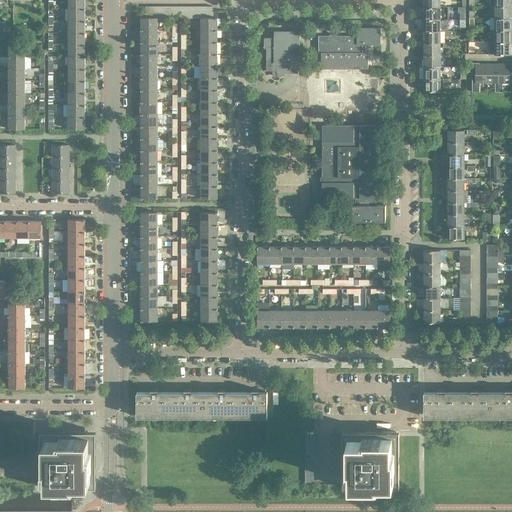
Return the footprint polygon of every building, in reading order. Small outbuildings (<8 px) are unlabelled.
[(440,6),(424,6),(424,19),(448,18),(448,6),(440,6)] [(511,7),(511,6),(495,6),(495,17),(511,17),(511,7)] [(68,8),(68,20),(85,20),(85,8),(68,8)] [(141,17),(141,30),(158,30),(158,18),(158,17),(152,17),(146,17),(141,17)] [(201,18),(201,30),(218,30),(218,17),(213,17),(207,17),(201,17),(201,18)] [(495,17),(490,17),(490,29),(495,29),(511,30),(511,29),(511,25),(511,26),(511,17),(495,17)] [(448,18),(424,19),(424,30),(440,30),(443,30),(448,30),(448,18)] [(68,20),(68,32),(85,32),(85,20),(68,20)] [(329,35),(318,35),(318,53),(321,53),(321,69),(368,68),(368,52),(365,52),(365,44),(381,44),(381,28),(357,28),(357,35),(337,35),(337,38),(329,38),(329,35)] [(511,30),(495,29),(495,41),(511,42),(511,41),(511,37),(511,38),(511,30)] [(158,30),(141,30),(141,41),(158,41),(158,30)] [(201,30),(201,41),(218,41),(218,30),(201,30)] [(440,30),(424,30),(424,42),(440,43),(440,30)] [(68,32),(68,44),(85,44),(85,32),(68,32)] [(266,48),(266,71),(272,71),(274,77),(278,76),(278,77),(285,75),(285,74),(284,74),(284,73),(298,73),(298,62),(299,62),(299,32),(275,32),(275,37),(264,37),(264,48),(266,48)] [(158,41),(141,41),(141,53),(158,53),(158,41)] [(218,41),(201,41),(201,53),(218,53),(218,41)] [(495,41),(489,41),(489,53),(495,53),(495,54),(511,53),(511,49),(511,50),(511,42),(495,41)] [(440,43),(424,42),(424,54),(440,54),(440,43)] [(8,44),(8,56),(25,56),(25,44),(8,44)] [(68,44),(68,56),(85,56),(85,44),(68,44)] [(158,53),(141,53),(141,65),(158,65),(158,53)] [(218,65),(218,53),(201,53),(201,66),(218,65)] [(440,54),(424,54),(424,66),(440,66),(445,66),(445,54),(440,54)] [(25,56),(8,56),(8,68),(25,68),(25,56)] [(68,56),(68,68),(85,68),(85,56),(68,56)] [(472,79),(472,92),(479,92),(479,83),(487,83),(487,64),(479,64),(479,67),(479,70),(479,73),(479,76),(479,79),(472,79)] [(499,64),(487,64),(487,83),(495,83),(495,92),(499,92),(499,64)] [(510,64),(499,64),(499,92),(502,92),(502,83),(510,83),(510,64)] [(158,65),(141,65),(141,77),(158,78),(158,65)] [(201,66),(201,78),(218,77),(218,65),(201,66)] [(440,66),(424,66),(424,78),(440,78),(440,66)] [(25,68),(8,68),(8,80),(25,80),(25,68)] [(68,68),(68,80),(85,80),(85,68),(68,68)] [(141,77),(141,89),(158,89),(158,78),(141,77)] [(201,78),(201,89),(218,90),(218,77),(201,78)] [(440,78),(424,78),(424,91),(440,91),(440,78)] [(25,80),(8,80),(8,92),(25,92),(25,80)] [(68,80),(68,92),(85,92),(85,80),(68,80)] [(158,89),(141,89),(141,101),(158,101),(158,89)] [(201,89),(201,101),(218,101),(218,90),(201,89)] [(25,92),(8,92),(8,104),(25,104),(25,92)] [(68,92),(68,104),(85,104),(85,92),(68,92)] [(158,101),(141,101),(141,113),(158,113),(158,101)] [(201,101),(201,114),(218,114),(218,101),(201,101)] [(25,104),(8,104),(8,116),(25,116),(25,104)] [(68,104),(68,116),(85,116),(85,104),(68,104)] [(158,113),(141,113),(141,125),(158,125),(158,113)] [(201,114),(201,125),(218,125),(218,114),(201,114)] [(25,116),(8,116),(9,128),(25,128),(25,116)] [(68,116),(68,128),(85,128),(85,116),(68,116)] [(158,125),(141,125),(141,137),(158,137),(158,125)] [(201,125),(201,137),(218,137),(218,125),(201,125)] [(376,125),(322,125),(322,141),(322,177),(324,177),(324,182),(322,182),(322,198),(355,198),(355,205),(352,205),(352,221),(385,221),(385,205),(375,205),(375,198),(376,198),(376,125)] [(448,130),(448,142),(464,142),(464,130),(448,130)] [(158,137),(141,137),(141,149),(158,149),(158,137)] [(218,137),(201,137),(201,149),(218,149),(218,137)] [(448,142),(448,154),(464,154),(464,142),(448,142)] [(0,144),(0,156),(15,157),(15,144),(0,144)] [(52,144),(52,157),(69,157),(69,144),(52,144)] [(158,149),(141,149),(141,161),(158,161),(158,149)] [(218,149),(201,149),(201,161),(218,161),(218,149)] [(448,154),(448,166),(464,166),(464,154),(448,154)] [(15,157),(0,156),(0,168),(15,169),(15,157)] [(52,157),(52,169),(69,169),(69,157),(52,157)] [(158,161),(141,161),(141,173),(158,173),(158,161)] [(218,173),(218,161),(201,161),(201,173),(218,173)] [(464,166),(448,166),(448,178),(464,178),(464,166)] [(15,169),(0,168),(0,180),(15,181),(15,169)] [(52,169),(52,180),(69,181),(69,169),(52,169)] [(141,173),(141,185),(158,185),(158,173),(141,173)] [(218,173),(201,173),(201,185),(218,185),(218,173)] [(464,178),(448,178),(448,190),(464,190),(464,178)] [(15,181),(0,180),(0,192),(15,193),(15,181)] [(52,180),(52,193),(69,193),(69,181),(52,180)] [(158,185),(141,185),(141,198),(158,198),(158,185)] [(201,185),(201,197),(201,198),(218,198),(218,185),(201,185)] [(448,190),(448,202),(464,202),(464,190),(448,190)] [(448,202),(448,214),(464,214),(464,202),(448,202)] [(141,212),(141,224),(158,224),(158,212),(141,212)] [(218,212),(201,212),(201,224),(218,224),(218,212)] [(448,214),(448,226),(464,226),(464,214),(448,214)] [(69,219),(69,231),(85,231),(85,219),(69,219)] [(29,220),(17,221),(17,237),(29,237),(29,220)] [(41,220),(29,220),(29,237),(41,237),(41,220)] [(5,221),(5,237),(17,237),(17,221),(5,221)] [(141,224),(141,236),(158,236),(158,224),(141,224)] [(218,236),(218,224),(201,224),(201,236),(218,236)] [(464,226),(448,226),(448,238),(464,238),(464,226)] [(85,243),(85,231),(69,231),(69,243),(85,243)] [(141,236),(141,248),(158,248),(158,236),(141,236)] [(218,236),(201,236),(201,248),(218,248),(218,236)] [(85,243),(69,243),(69,255),(85,255),(85,243)] [(257,263),(270,263),(270,246),(258,246),(257,263)] [(282,246),(270,246),(270,263),(282,263),(282,246)] [(294,246),(282,246),(282,263),(294,263),(294,246)] [(305,246),(294,246),(294,263),(306,263),(305,246)] [(318,246),(305,246),(306,263),(317,263),(318,246)] [(329,246),(318,246),(317,263),(330,263),(329,246)] [(341,246),(329,246),(330,263),(341,263),(341,246)] [(353,246),(341,246),(341,263),(353,263),(353,246)] [(365,246),(353,246),(353,263),(365,263),(365,246)] [(378,246),(365,246),(365,263),(378,263),(378,246)] [(390,246),(378,246),(378,263),(390,263),(390,246)] [(141,248),(141,260),(158,260),(158,248),(141,248)] [(201,248),(195,248),(195,260),(201,260),(218,260),(218,248),(201,248)] [(424,250),(424,262),(440,262),(441,250),(424,250)] [(85,255),(69,255),(69,267),(85,267),(85,255)] [(141,260),(141,272),(158,272),(158,260),(141,260)] [(218,272),(218,260),(201,260),(201,272),(218,272)] [(440,262),(424,262),(424,274),(440,274),(440,262)] [(85,267),(69,267),(69,279),(85,279),(85,267)] [(141,272),(141,284),(158,284),(158,272),(141,272)] [(218,272),(201,272),(201,284),(218,284),(218,272)] [(440,274),(424,274),(424,286),(440,286),(440,274)] [(85,279),(69,279),(69,291),(85,291),(85,279)] [(141,284),(141,296),(158,296),(158,284),(141,284)] [(218,284),(201,284),(201,296),(218,296),(218,284)] [(424,286),(424,298),(440,298),(440,286),(424,286)] [(85,291),(69,291),(68,303),(85,303),(85,291)] [(141,296),(141,308),(158,308),(158,296),(141,296)] [(218,296),(201,296),(201,308),(218,308),(218,296)] [(424,298),(424,310),(440,310),(440,298),(424,298)] [(8,303),(8,315),(25,315),(25,303),(8,303)] [(85,303),(68,303),(68,315),(85,315),(85,303)] [(389,304),(378,305),(378,310),(378,327),(390,327),(390,310),(389,310),(389,304)] [(158,308),(141,308),(141,320),(158,320),(158,308)] [(218,308),(201,308),(201,321),(218,320),(218,308)] [(270,310),(257,310),(257,327),(270,327),(270,310)] [(270,310),(270,327),(282,327),(282,310),(270,310)] [(294,310),(282,310),(282,327),(294,327),(294,310)] [(306,310),(294,310),(294,327),(306,327),(306,310)] [(317,327),(318,310),(306,310),(306,327),(317,327)] [(318,310),(317,327),(329,327),(329,310),(318,310)] [(341,311),(329,310),(329,327),(341,327),(341,311)] [(353,311),(353,327),(366,327),(365,310),(353,311)] [(378,310),(365,310),(366,327),(378,327),(378,310)] [(440,310),(424,310),(424,322),(440,322),(440,310)] [(353,311),(341,311),(341,327),(353,327),(353,311)] [(25,315),(8,315),(8,326),(25,326),(25,315)] [(85,315),(68,315),(68,327),(85,327),(85,315)] [(25,326),(8,326),(8,339),(25,339),(25,327),(25,326)] [(68,327),(68,339),(85,339),(85,327),(68,327)] [(25,339),(8,339),(8,351),(8,352),(25,351),(25,339)] [(68,339),(68,351),(85,351),(85,339),(68,339)] [(25,351),(8,352),(8,363),(25,363),(25,351)] [(85,351),(68,351),(68,363),(68,364),(85,364),(85,363),(85,351)] [(25,363),(8,363),(8,375),(25,375),(25,363)] [(85,364),(68,364),(68,375),(85,375),(85,364)] [(25,375),(8,375),(8,387),(25,387),(25,375)] [(68,375),(68,387),(85,388),(85,375),(68,375)] [(151,392),(137,392),(137,415),(171,415),(171,392),(158,392),(158,389),(151,389),(151,392)] [(185,392),(171,392),(171,415),(205,415),(205,392),(192,392),(192,389),(185,389),(185,392)] [(219,392),(205,392),(205,415),(239,415),(239,392),(226,392),(226,389),(219,389),(219,392)] [(252,392),(239,392),(239,415),(267,415),(267,392),(259,392),(259,389),(252,389),(252,392)] [(438,392),(424,392),(424,415),(458,415),(458,392),(445,392),(445,389),(438,389),(438,392)] [(472,392),(458,392),(458,415),(492,415),(492,392),(479,392),(478,389),(472,389),(472,392)] [(506,392),(492,392),(492,415),(511,414),(511,389),(506,389),(506,392)] [(54,431),(40,431),(40,487),(96,487),(97,431),(63,431),(54,431)] [(399,431),(343,431),(343,436),(343,442),(343,447),(343,453),(343,459),(343,465),(343,471),(343,476),(343,482),(343,487),(399,487),(399,431)]
